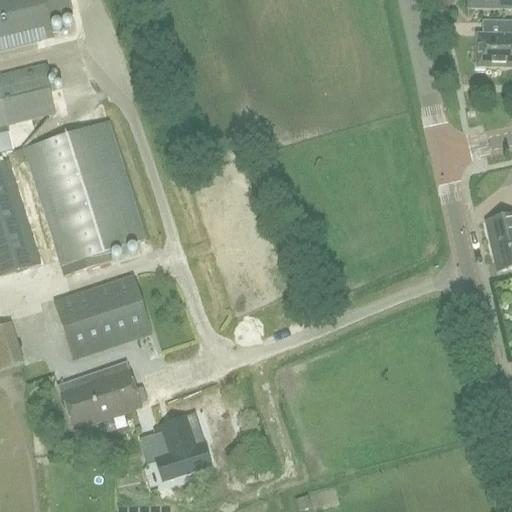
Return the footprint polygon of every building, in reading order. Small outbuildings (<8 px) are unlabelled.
[(0,0),(0,54),(53,41),(49,24),(72,18),(67,0),(0,0)] [(511,0),(467,0),(467,11),(511,11),(511,0)] [(511,23),(501,23),(500,38),(477,38),(476,69),(511,69),(511,23)] [(0,129),(55,116),(43,67),(0,78),(0,129)] [(24,152),(64,280),(111,265),(108,256),(145,244),(108,126),(24,152)] [(8,165),(0,167),(0,281),(40,268),(8,165)] [(484,223),(489,246),(496,274),(511,270),(511,216),(506,218),(505,213),(493,216),(494,221),(484,223)] [(148,329),(132,280),(55,305),(71,355),(148,329)] [(140,412),(126,367),(59,389),(74,434),(140,412)] [(154,436),(139,441),(146,464),(154,461),(162,486),(210,470),(203,447),(194,449),(185,421),(152,431),(154,436)]
